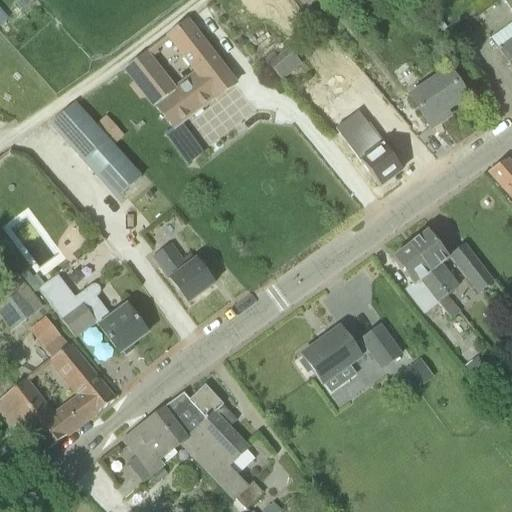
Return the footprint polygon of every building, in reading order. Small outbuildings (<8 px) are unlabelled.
[(511,69),(511,0),(503,0),(511,11),(511,23),(490,40),(511,69)] [(0,27),(9,21),(0,8),(0,27)] [(437,19),(428,27),(438,38),(447,30),(437,19)] [(154,107),(173,130),(181,123),(233,84),(186,23),(168,37),(196,73),(171,91),(145,56),(126,71),(135,83),(129,87),(140,101),(146,97),(154,107)] [(282,80),(301,65),(287,47),(268,63),(282,80)] [(429,130),(449,116),(445,111),(466,97),(444,66),(404,94),(429,130)] [(106,142),(93,126),(74,104),(67,110),(50,125),(83,162),(106,142)] [(387,143),(383,146),(357,112),(335,128),(379,188),(401,172),(390,158),(395,154),(387,143)] [(99,125),(115,146),(125,138),(109,117),(99,125)] [(181,123),(173,130),(165,136),(187,165),(204,153),(181,123)] [(139,180),(111,147),(106,142),(83,162),(116,200),(139,180)] [(511,166),(507,161),(488,173),(511,199),(511,166)] [(408,248),(446,297),(456,289),(438,268),(447,261),(425,234),(408,248)] [(186,267),(170,246),(153,258),(187,305),(213,285),(195,261),(186,267)] [(479,292),(492,282),(465,247),(452,258),(479,292)] [(446,297),(408,248),(392,260),(413,287),(406,293),(423,315),(438,303),(451,319),(459,313),(445,297),(446,297)] [(27,285),(33,293),(38,290),(43,286),(37,278),(33,281),(29,275),(23,280),(27,285)] [(97,326),(110,318),(94,298),(97,296),(99,292),(99,289),(96,286),(92,285),(89,286),(73,298),(57,276),(43,286),(38,290),(74,339),(95,323),(97,326)] [(20,325),(44,307),(27,286),(3,304),(20,325)] [(126,308),(110,318),(97,326),(119,355),(146,335),(126,308)] [(65,429),(69,434),(113,402),(60,337),(45,317),(29,330),(43,351),(51,361),(81,398),(60,414),(69,426),(65,429)] [(362,344),(353,350),(339,330),(300,357),(303,361),(298,364),(307,376),(311,373),(321,386),(359,358),(368,352),(381,371),(400,358),(379,330),(361,343),(362,344)] [(511,345),(510,344),(502,343),(496,348),(495,356),(500,363),(508,364),(511,360),(511,345)] [(473,377),(486,367),(477,356),(464,366),(473,377)] [(405,373),(418,391),(433,381),(420,363),(405,373)] [(46,452),(69,434),(65,429),(69,426),(60,414),(52,420),(23,383),(0,401),(0,414),(11,429),(22,420),(46,452)] [(147,447),(151,453),(161,468),(177,454),(174,450),(182,443),(195,456),(203,449),(199,446),(203,443),(196,436),(202,432),(203,433),(207,430),(206,428),(211,423),(216,429),(222,423),(220,420),(224,416),(225,417),(229,413),(204,387),(189,401),(182,395),(155,415),(169,431),(147,447)] [(237,421),(229,413),(225,417),(224,416),(220,420),(222,423),(216,429),(211,423),(206,428),(207,430),(203,433),(202,432),(196,436),(203,443),(199,446),(203,449),(195,456),(246,508),(263,492),(252,481),(247,486),(228,466),(246,449),(228,430),(237,421)] [(161,468),(151,453),(147,447),(169,431),(155,415),(123,439),(138,457),(128,464),(142,484),(152,477),(161,468)] [(162,469),(153,477),(158,483),(168,475),(162,469)]
